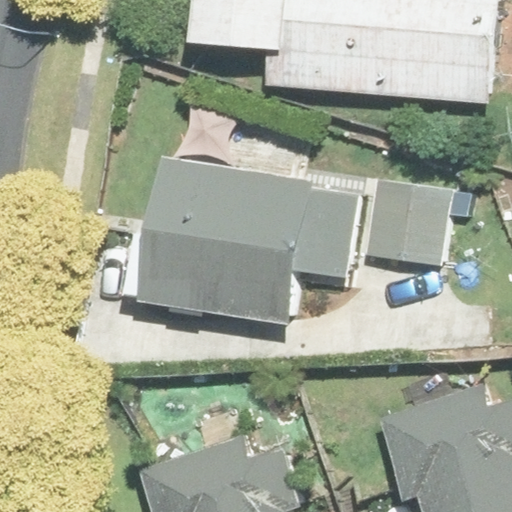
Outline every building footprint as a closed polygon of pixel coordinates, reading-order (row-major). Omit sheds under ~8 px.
[(200,0),(196,49),(275,55),(272,98),(493,117),(502,0),(200,0)] [(357,283),(370,183),(158,156),(139,305),(297,325),(303,276),(357,283)] [(466,209),(387,192),(372,261),(450,279),(466,209)] [(478,383),(379,419),(411,509),(421,505),(423,511),(511,511),(511,406),(489,415),(478,383)] [(247,440),(144,474),(156,511),(302,511),(313,509),(294,452),(255,465),(247,440)]
